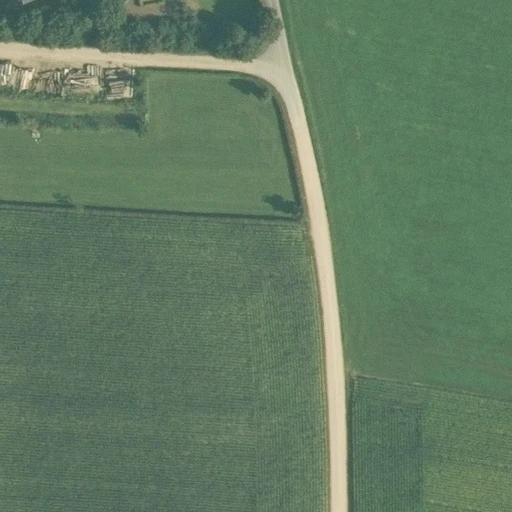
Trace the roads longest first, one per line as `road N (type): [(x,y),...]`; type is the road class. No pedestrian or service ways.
road 1 (track): [(336,511),(333,347),(281,68)]
road 2 (unknown): [(281,68),(0,54)]
